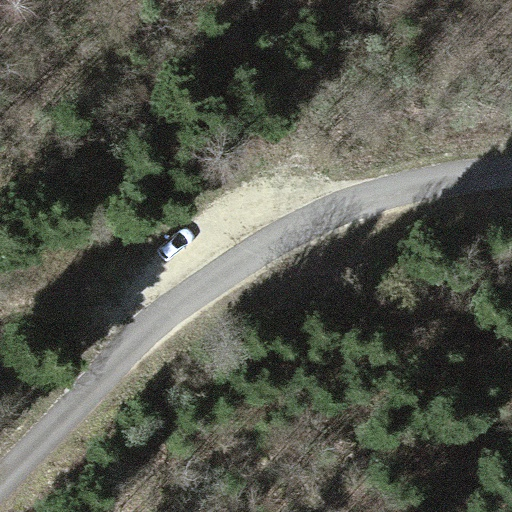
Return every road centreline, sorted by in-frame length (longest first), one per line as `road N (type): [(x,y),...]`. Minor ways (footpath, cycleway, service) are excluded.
road 1 (track): [(0,481),(170,307),(237,262),(374,194),(511,168)]
road 2 (track): [(170,307),(0,311)]
